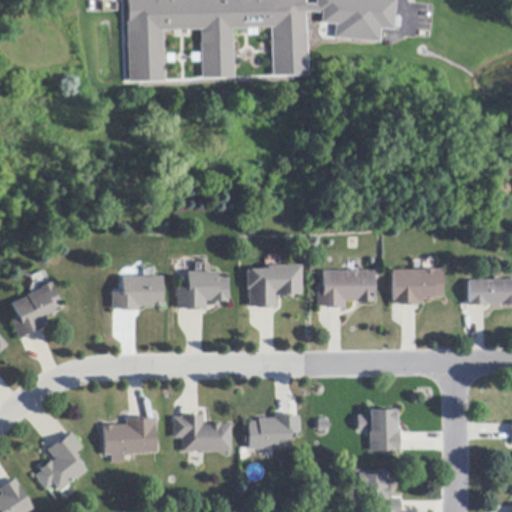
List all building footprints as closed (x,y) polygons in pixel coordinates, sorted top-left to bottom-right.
[(302,0),(304,75),(269,76),(267,27),(230,28),(232,76),(198,77),(197,29),(161,30),(162,80),(126,81),(123,0),(302,0)] [(275,309),(258,310),(258,308),(252,308),(250,308),(249,290),(247,290),(247,272),(251,272),(251,270),(268,270),(268,267),(302,266),(302,296),(299,296),(299,295),(294,295),(294,298),(290,299),(290,297),(286,297),(286,298),(282,298),(282,297),(277,297),(277,309),(275,309)] [(375,271),(375,301),(376,301),(376,303),(357,303),(357,302),(346,302),(346,309),(342,309),(326,309),(326,307),(321,307),(318,308),(318,289),(323,289),(323,272),(349,272),(351,270),(357,270),(359,272),(375,271)] [(443,270),(443,299),(434,299),(434,300),(424,300),(424,304),(420,304),(420,306),(417,306),(401,307),(401,305),(394,305),(392,305),(392,301),(393,301),(392,271),(423,270),(434,270),(443,270)] [(203,311),(203,310),(190,311),(190,312),(187,312),(187,309),(180,310),(180,311),(179,311),(177,311),(177,289),(187,289),(187,275),(187,274),(197,273),(217,273),(217,279),(227,279),(228,299),(229,303),(219,303),(219,306),(210,307),(210,302),(206,302),(206,311),(203,311)] [(135,312),(120,312),(120,310),(113,310),(112,310),(111,293),(122,293),(122,278),(162,278),(162,307),(139,308),(139,312),(135,312)] [(485,307),(472,307),(468,307),(468,302),(469,302),(469,282),(511,281),(511,306),(501,306),(501,305),(489,305),(489,306),(485,307)] [(42,329),(30,335),(30,336),(22,340),(20,341),(11,321),(18,318),(12,305),(28,298),(27,296),(41,290),(40,288),(51,283),(53,287),(52,287),(61,307),(53,311),(55,314),(45,319),(46,322),(42,324),(44,328),(42,329)] [(0,337),(8,346),(0,353),(0,337)] [(399,434),(399,451),(399,454),(396,454),(396,452),(370,453),(370,431),(358,432),(358,417),(370,417),(370,411),(392,411),(392,410),(395,410),(395,411),(399,411),(399,432),(399,434)] [(232,453),(205,453),(191,453),(183,453),(183,439),(174,439),(174,418),(175,418),(183,418),(183,416),(186,416),(186,417),(199,417),(201,417),(201,416),(203,416),(204,426),(210,426),(210,425),(212,425),(212,426),(219,426),(219,425),(222,425),(222,426),(232,426),(232,453)] [(298,417),(300,417),(300,434),(291,435),(291,450),(250,451),(249,423),(259,423),(259,420),(275,419),(275,416),(278,416),(293,416),(293,417),(298,417)] [(153,420),(156,420),(156,427),(155,427),(156,454),(133,455),(124,456),(124,462),(124,463),(112,464),(111,456),(105,457),(103,431),(102,431),(102,427),(126,426),(126,420),(131,419),(147,418),(147,420),(153,420)] [(318,421),(329,421),(329,431),(318,431),(318,421)] [(68,485),(67,485),(69,487),(61,493),(54,485),(53,485),(46,491),(35,477),(41,472),(39,470),(41,469),(41,470),(49,463),(50,461),(52,463),(55,460),(47,451),(49,449),(50,450),(51,449),(68,435),(71,433),(83,449),(75,455),(87,472),(77,480),(76,479),(74,481),(75,482),(71,485),(70,483),(68,485)] [(400,503),(400,511),(364,511),(364,493),(362,493),(362,488),(359,488),(359,475),(365,475),(365,476),(386,476),(386,485),(390,485),(390,498),(389,498),(389,500),(400,500),(400,503)] [(33,510),(29,511),(0,511),(0,497),(2,496),(0,492),(0,490),(2,488),(12,482),(15,480),(20,487),(19,487),(33,510)]
